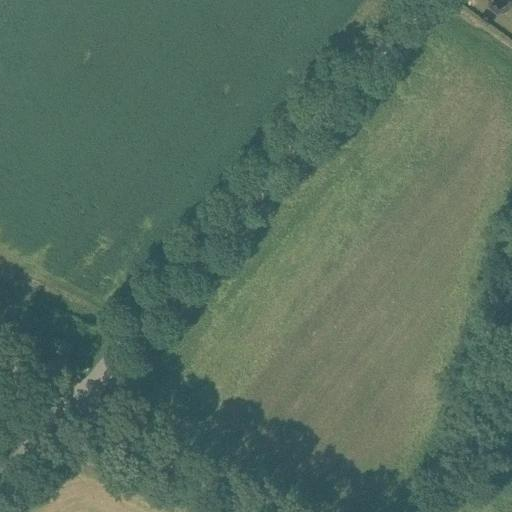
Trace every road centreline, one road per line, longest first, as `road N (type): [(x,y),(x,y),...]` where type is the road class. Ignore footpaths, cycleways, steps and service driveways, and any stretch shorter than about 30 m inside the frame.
road 1 (unclassified): [(72,401),(422,0)]
road 2 (unclassified): [(265,511),(72,401)]
